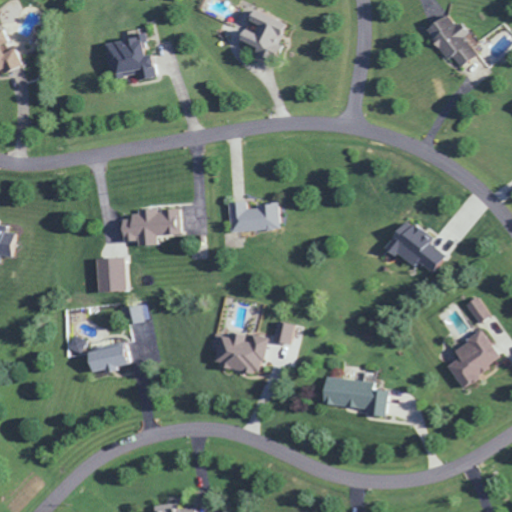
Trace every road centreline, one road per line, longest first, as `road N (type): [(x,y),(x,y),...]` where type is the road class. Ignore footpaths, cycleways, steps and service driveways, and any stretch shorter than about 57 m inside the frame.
road 1 (residential): [(0,159),(49,163),(285,125),(347,128),(432,158),(511,231)]
road 2 (residential): [(511,434),(444,472),(385,484),(323,474),(225,434),(164,435),(107,456),(43,511)]
road 3 (residential): [(358,0),(359,61),(347,128)]
